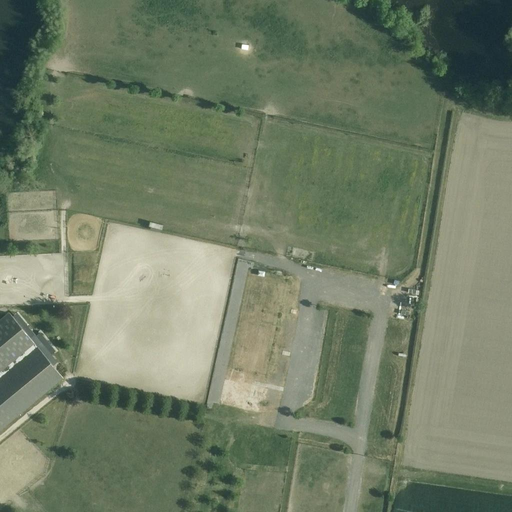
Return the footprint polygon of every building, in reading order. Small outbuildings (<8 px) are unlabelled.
[(235,152),(243,112),(65,78),(58,118),(235,152)] [(292,224),(312,227),(329,128),(309,125),(292,224)] [(331,130),(316,229),(336,232),(351,133),(331,130)] [(57,146),(52,173),(224,205),(231,164),(66,133),(63,147),(57,146)] [(366,238),(381,139),(361,136),(346,235),(366,238)] [(407,144),(387,141),(367,239),(387,243),(407,144)] [(391,244),(411,248),(430,149),(409,145),(391,244)] [(262,245),(274,247),(275,241),(263,238),(262,245)] [(244,263),(227,363),(240,366),(238,376),(249,378),(250,369),(266,371),(269,352),(280,354),(282,344),(285,344),(289,323),(283,322),(286,306),(291,306),(294,284),(285,282),(287,271),(244,263)] [(315,319),(326,320),(327,302),(316,301),(315,319)] [(401,316),(402,308),(387,307),(386,315),(401,316)] [(8,313),(0,319),(0,429),(62,379),(47,360),(30,340),(8,313)] [(35,336),(30,340),(47,360),(56,352),(40,333),(36,337),(35,336)] [(348,375),(353,377),(357,362),(352,360),(348,375)] [(389,379),(392,373),(381,369),(379,375),(389,379)] [(271,398),(273,385),(261,383),(259,396),(271,398)]
